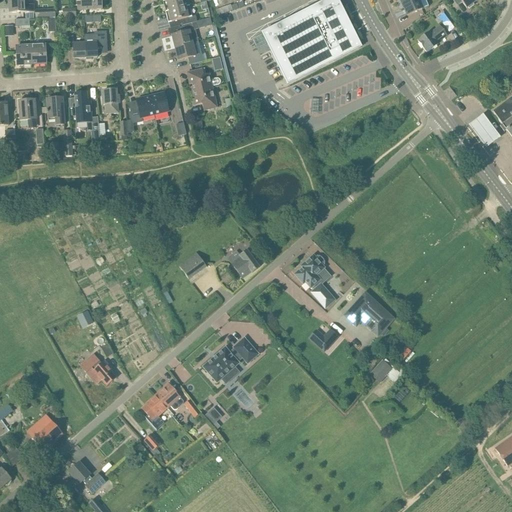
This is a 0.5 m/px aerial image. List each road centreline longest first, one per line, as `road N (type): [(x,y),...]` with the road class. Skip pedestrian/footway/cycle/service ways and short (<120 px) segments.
road 1 (unclassified): [(0,506),(440,118)]
road 2 (track): [(399,511),(511,403)]
road 3 (residential): [(117,76),(11,84),(0,74)]
road 4 (residential): [(511,15),(484,45),(409,75)]
